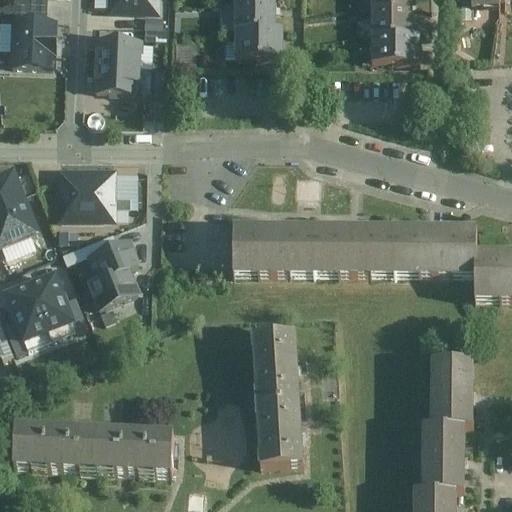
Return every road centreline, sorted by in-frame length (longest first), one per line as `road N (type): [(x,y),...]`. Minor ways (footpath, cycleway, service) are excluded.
road 1 (residential): [(511,202),(308,147),(73,150)]
road 2 (residential): [(80,0),(73,150)]
